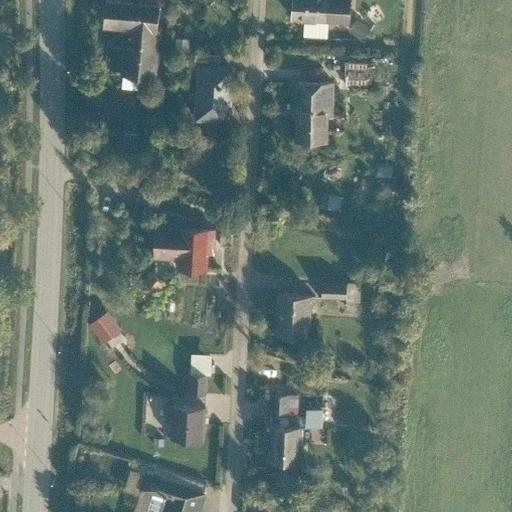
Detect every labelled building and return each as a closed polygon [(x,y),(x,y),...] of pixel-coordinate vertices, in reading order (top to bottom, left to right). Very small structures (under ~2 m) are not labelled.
[(161,7),(161,3),(125,0),(98,0),(96,29),(126,32),(123,69),(154,72),(161,7)] [(350,0),(289,0),(289,20),(350,22),(350,0)] [(350,57),(349,80),(373,81),(373,57),(350,57)] [(225,117),(225,66),(190,66),(190,117),(225,117)] [(329,114),(330,81),(291,80),(290,139),(318,140),(319,114),(329,114)] [(140,198),(161,204),(164,191),(144,186),(140,198)] [(209,275),(210,230),(150,229),(150,254),(171,255),(171,274),(209,275)] [(145,289),(156,296),(167,278),(155,271),(145,289)] [(328,280),(327,295),(352,295),(353,280),(328,280)] [(308,299),(272,299),(272,339),(308,339),(308,299)] [(93,321),(109,340),(127,325),(112,306),(93,321)] [(206,394),(204,375),(188,376),(189,394),(206,394)] [(312,422),(328,422),(328,405),(312,404),(312,422)] [(204,440),(204,406),(166,406),(166,440),(204,440)] [(303,425),(263,425),(262,465),(302,466),(303,425)] [(194,511),(202,490),(141,468),(134,487),(165,498),(160,511),(194,511)]
